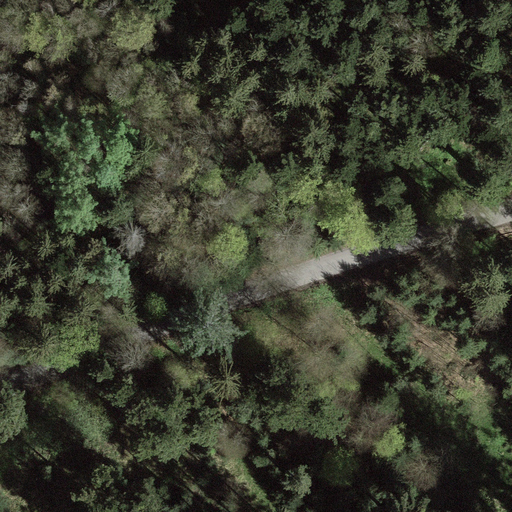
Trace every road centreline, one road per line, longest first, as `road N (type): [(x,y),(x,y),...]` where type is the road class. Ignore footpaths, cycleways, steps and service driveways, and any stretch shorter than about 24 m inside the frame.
road 1 (unclassified): [(511,211),(0,391)]
road 2 (track): [(0,253),(100,149),(143,84),(178,0)]
